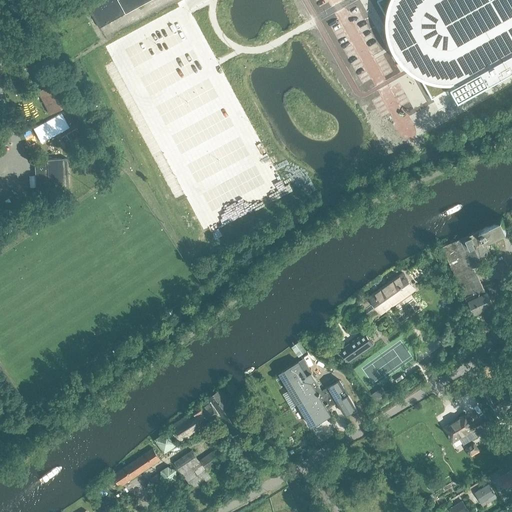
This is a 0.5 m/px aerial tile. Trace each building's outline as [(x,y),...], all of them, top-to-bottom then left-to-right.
[(148,0),(85,0),(100,26),(148,0)] [(511,0),(378,0),(377,1),(388,20),(388,23),(388,25),(389,28),(389,31),(390,34),(390,37),(391,40),(392,42),(393,45),(395,48),(396,50),(397,53),(399,55),(401,58),(403,60),(405,62),(407,64),(409,66),(411,68),(413,70),(416,71),(417,72),(432,99),(452,87),(459,100),(511,70),(511,0)] [(67,106),(54,82),(37,91),(49,115),(67,106)] [(75,127),(59,137),(60,137),(61,139),(66,147),(81,137),(75,127)] [(46,162),(44,162),(34,163),(36,189),(48,188),(49,192),(64,191),(64,198),(69,198),(67,158),(46,159),(46,162)] [(484,254),(490,251),(485,239),(507,229),(501,218),(442,246),(460,284),(478,275),(474,265),(487,259),(484,254)] [(492,257),(490,251),(484,254),(487,259),(492,257)] [(392,280),(391,279),(369,295),(381,312),(385,309),(414,288),(403,272),(392,280)] [(486,292),(478,275),(460,284),(468,301),(470,300),(475,312),(493,304),(487,291),(486,292)] [(337,352),(345,363),(373,344),(366,333),(347,347),(346,346),(337,352)] [(313,335),(306,339),(313,349),(319,344),(313,335)] [(300,340),(292,346),(299,356),(307,350),(300,340)] [(322,350),(327,358),(335,352),(330,345),(322,350)] [(312,425),(315,423),(330,414),(327,408),(338,401),(346,414),(357,408),(340,379),(322,390),(311,373),(308,375),(299,360),(280,372),(312,425)] [(236,389),(231,382),(226,386),(231,393),(236,389)] [(388,394),(382,387),(371,394),(377,402),(388,394)] [(234,434),(238,431),(246,425),(221,389),(207,399),(209,402),(202,408),(199,403),(192,408),(194,410),(172,425),(183,441),(221,415),(234,434)] [(459,438),(475,429),(476,428),(466,413),(444,426),(453,441),(459,438)] [(496,435),(487,420),(482,423),(485,429),(480,432),(485,441),(496,435)] [(317,436),(308,441),(313,449),(322,443),(317,436)] [(475,442),(465,447),(470,455),(474,453),(480,449),(475,442)] [(121,487),(162,459),(153,447),(112,474),(121,487)] [(224,459),(216,448),(200,460),(208,471),(224,459)] [(195,492),(213,479),(192,449),(174,462),(187,482),(189,482),(195,492)] [(389,453),(382,457),(387,467),(394,462),(389,453)] [(511,469),(500,477),(506,488),(511,483),(511,469)] [(161,480),(161,477),(159,473),(151,478),(158,490),(166,484),(163,481),(161,480)] [(497,498),(489,484),(476,492),(482,503),(489,499),(491,501),(497,498)] [(464,500),(451,508),(452,511),(468,511),(470,511),(464,500)]
